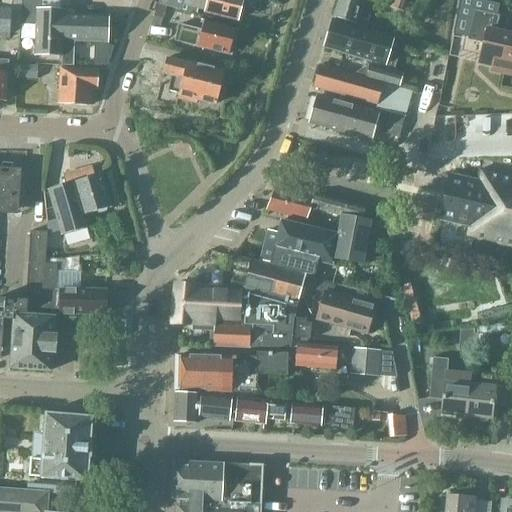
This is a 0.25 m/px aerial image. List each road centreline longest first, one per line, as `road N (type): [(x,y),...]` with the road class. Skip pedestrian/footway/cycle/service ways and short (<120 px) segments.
road 1 (residential): [(138,438),(511,467)]
road 2 (residential): [(167,254),(261,167),(316,0)]
road 3 (residential): [(138,397),(143,303),(167,254)]
road 4 (residential): [(167,254),(151,232),(124,139),(105,131)]
road 5 (residential): [(0,388),(138,397)]
road 6 (residential): [(105,131),(147,0)]
